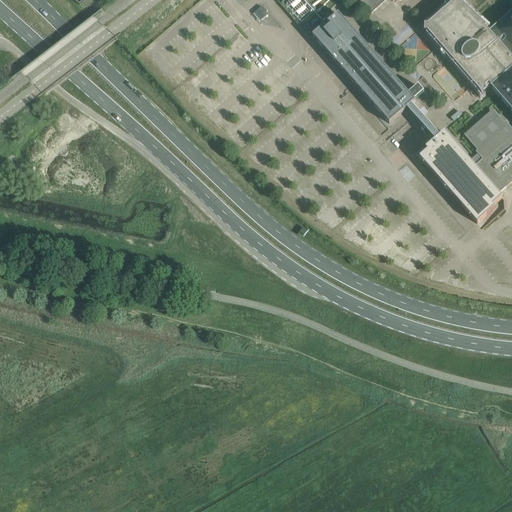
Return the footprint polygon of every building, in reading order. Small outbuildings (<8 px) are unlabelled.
[(357,0),(370,15),(386,0),(390,0),(392,2),(394,0),(357,0)] [(422,149),(415,155),(424,164),(433,175),(444,187),(461,206),(470,217),(474,222),(477,225),(495,209),(493,207),(501,200),(502,199),(498,195),(506,187),(506,188),(511,182),(511,59),(511,58),(511,11),(488,33),(485,28),(486,27),(463,4),(461,5),(456,2),(457,0),(456,0),(455,1),(427,26),(424,26),(424,33),(427,33),(479,93),(482,98),(483,97),(480,92),(488,85),(491,88),(490,88),(511,112),(511,128),(511,129),(508,124),(505,126),(492,112),(466,136),(478,150),(475,152),(477,155),(469,162),(444,133),(439,137),(434,141),(426,148),(424,151),(422,149)] [(262,7),(254,14),(261,21),(269,14),(262,7)] [(338,14),(312,36),(389,124),(406,109),(434,141),(439,137),(411,105),(415,102),(424,93),(418,87),(409,95),(338,14)] [(307,23),(301,29),(305,33),(311,28),(307,23)]
